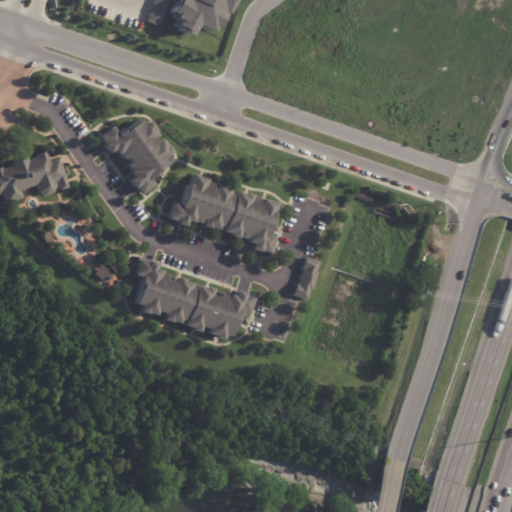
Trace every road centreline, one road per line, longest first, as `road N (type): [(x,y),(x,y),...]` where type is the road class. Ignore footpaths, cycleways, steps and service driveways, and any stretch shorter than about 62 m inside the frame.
road 1 (tertiary): [(480,190),(453,170),(0,12)]
road 2 (tertiary): [(0,37),(445,194),(480,190)]
road 3 (secondary): [(480,190),(395,450)]
road 4 (motorway): [(511,294),(450,479)]
